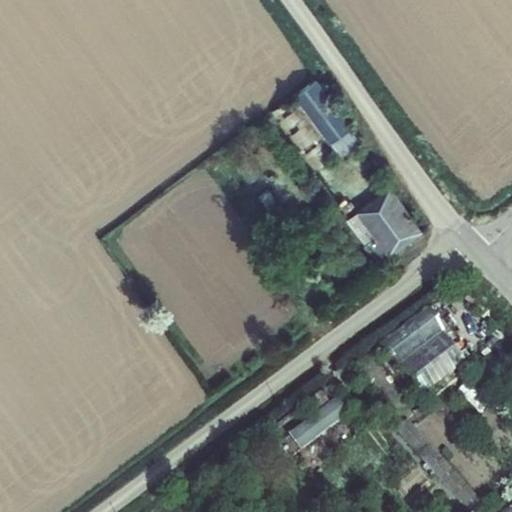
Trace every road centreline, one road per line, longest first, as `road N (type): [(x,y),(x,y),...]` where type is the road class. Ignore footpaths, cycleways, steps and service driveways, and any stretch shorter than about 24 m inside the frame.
road 1 (unclassified): [(105,511),(464,240)]
road 2 (unclassified): [(464,240),(289,0)]
